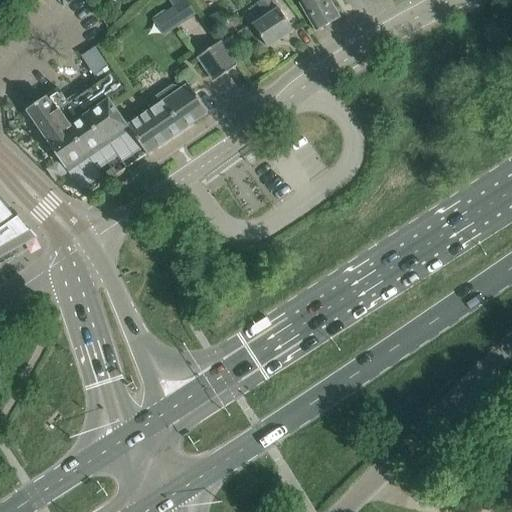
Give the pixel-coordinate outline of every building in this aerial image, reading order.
[(253,25),(268,47),(293,30),(279,8),(273,0),(261,0),(258,2),(267,16),(253,25)] [(301,0),(302,1),(299,3),(316,31),(340,17),(330,0),(301,0)] [(174,6),(163,13),(174,29),(185,22),(174,6)] [(199,58),(215,81),(236,66),(220,43),(199,58)] [(44,98),(27,109),(48,141),(47,141),(66,168),(86,154),(91,162),(110,149),(104,142),(128,126),(127,125),(124,121),(114,107),(109,98),(125,87),(115,72),(98,84),(81,95),(76,88),(71,90),(66,83),(44,98)] [(150,109),(127,125),(128,126),(147,154),(208,112),(188,83),(179,89),(177,86),(172,85),(149,101),(148,106),(150,109)] [(0,257),(33,239),(37,236),(14,208),(12,209),(0,194),(0,257)]
